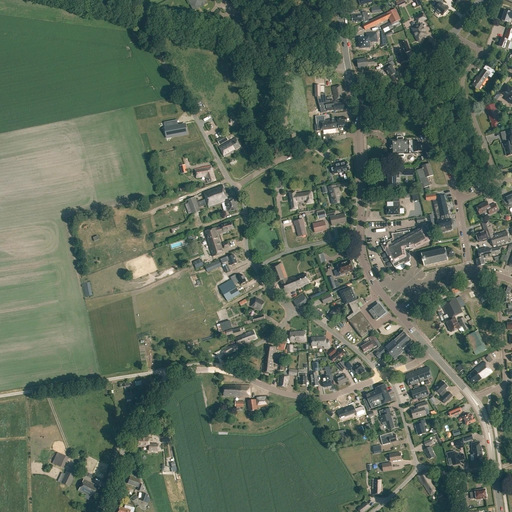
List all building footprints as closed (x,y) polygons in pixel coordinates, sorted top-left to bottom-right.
[(187,0),(194,11),(199,9),(200,8),(207,5),(204,0),(187,0)] [(439,2),(441,0),(442,1),(442,0),(434,0),(438,3),(437,4),(436,4),(438,5),(435,9),(433,8),(433,7),(433,8),(435,9),(437,11),(435,13),(438,15),(440,13),(442,15),(442,14),(443,15),(445,13),(445,12),(447,9),(443,5),(439,2)] [(400,20),(395,9),(363,25),(365,30),(389,19),(391,23),(392,24),(400,20)] [(504,10),(501,20),(502,20),(502,21),(504,22),(506,22),(508,22),(509,18),(511,19),(511,11),(510,11),(510,12),(504,10)] [(352,16),(352,21),(354,21),(354,22),(368,21),(367,13),(363,13),(363,14),(352,16)] [(415,37),(417,41),(418,41),(418,42),(419,42),(420,42),(421,41),(421,40),(421,39),(421,38),(423,37),(423,38),(427,36),(421,24),(420,22),(426,19),(423,14),(415,18),(418,24),(418,23),(419,25),(412,29),(414,33),(413,34),(415,37)] [(391,23),(382,27),(384,33),(391,30),(391,29),(393,28),(392,24),(391,23)] [(366,34),(367,38),(359,39),(360,43),(359,46),(360,46),(360,48),(369,47),(369,42),(370,41),(370,42),(377,41),(376,35),(376,33),(373,33),(366,34)] [(502,38),(499,46),(505,48),(508,50),(511,41),(507,40),(508,38),(509,39),(510,36),(506,34),(504,39),(502,38)] [(397,56),(400,64),(408,61),(405,53),(410,51),(406,41),(400,43),(403,49),(395,52),(396,56),(397,56)] [(373,58),(373,60),(367,61),(367,59),(357,60),(358,68),(364,67),(364,68),(368,67),(367,65),(377,64),(376,58),(373,58)] [(389,63),(383,67),(385,69),(385,70),(386,71),(385,71),(387,73),(389,76),(390,76),(393,74),(394,74),(396,73),(395,73),(396,72),(392,66),(395,65),(392,61),(388,63),(389,63)] [(478,77),(477,76),(474,80),(475,80),(472,86),(478,90),(490,74),(483,69),(478,77)] [(511,88),(506,85),(501,93),(506,96),(504,99),(511,104),(511,88)] [(340,86),(332,87),(335,100),(343,99),(340,86)] [(321,103),(323,113),(327,112),(327,111),(334,110),(334,111),(344,109),(344,110),(346,110),(347,109),(346,104),(345,103),(343,103),(343,101),(342,100),(333,101),(333,100),(328,101),(329,103),(321,103)] [(494,104),(484,108),(486,113),(487,113),(492,125),(493,129),(498,127),(497,124),(499,123),(494,110),(496,109),(494,104)] [(315,125),(316,131),(321,131),(338,128),(347,127),(347,123),(346,118),(337,119),(325,121),(325,116),(316,117),(317,125),(315,125)] [(168,128),(165,129),(166,134),(171,133),(172,136),(171,136),(172,137),(182,135),(182,134),(182,135),(181,132),(186,131),(185,125),(182,126),(179,126),(178,126),(175,127),(173,127),(172,123),(167,123),(168,128)] [(216,139),(219,144),(228,140),(225,134),(216,139)] [(409,140),(403,140),(403,137),(397,138),(397,141),(392,141),(391,141),(392,155),(398,154),(398,158),(404,157),(404,154),(409,154),(409,140)] [(506,156),(511,154),(511,147),(511,146),(511,145),(511,137),(506,139),(507,143),(502,144),(503,148),(504,147),(506,156)] [(219,147),(224,157),(236,151),(235,150),(240,147),(236,138),(219,147)] [(331,166),(333,175),(349,171),(347,162),(331,166)] [(422,166),(423,169),(417,171),(420,180),(422,179),(424,187),(429,186),(427,178),(433,176),(429,164),(422,166)] [(194,169),(197,178),(205,177),(207,183),(216,181),(213,173),(211,165),(194,169)] [(391,186),(391,191),(400,190),(399,184),(396,184),(396,178),(399,178),(399,171),(389,171),(389,175),(388,175),(388,186),(391,186)] [(274,181),(275,190),(282,189),(282,186),(281,180),(274,181)] [(328,186),(333,205),(341,203),(338,187),(335,188),(335,184),(328,186)] [(195,197),(187,200),(190,207),(197,204),(198,208),(208,204),(209,208),(226,202),(228,199),(222,185),(203,192),(206,199),(197,202),(195,197)] [(313,202),(311,192),(295,194),(295,192),(289,193),(291,210),(298,209),(296,201),(306,200),(307,203),(313,202)] [(451,231),(452,229),(451,226),(452,225),(451,224),(453,223),(453,220),(451,221),(450,219),(449,219),(445,200),(447,199),(446,195),(436,197),(437,201),(440,216),(437,217),(438,221),(436,222),(438,228),(437,228),(438,233),(445,232),(451,231)] [(228,199),(226,202),(229,212),(238,210),(235,198),(228,199)] [(393,198),(393,206),(386,207),(386,215),(400,215),(399,198),(393,198)] [(488,211),(490,215),(499,211),(495,204),(489,206),(487,202),(482,204),(482,205),(476,207),(480,215),(488,211)] [(197,204),(190,207),(193,215),(200,212),(198,208),(197,204)] [(317,213),(316,213),(318,219),(326,217),(325,211),(324,211),(324,209),(316,211),(317,213)] [(330,218),(332,226),(335,225),(335,224),(346,222),(344,214),(330,218)] [(294,222),(295,225),(296,225),(299,237),(306,235),(303,224),(304,224),(303,220),(294,222)] [(492,243),(493,246),(511,241),(509,234),(507,234),(506,232),(493,236),(488,221),(489,220),(481,223),(482,223),(483,223),(485,231),(476,234),(476,235),(476,236),(477,237),(478,242),(482,240),(482,241),(489,239),(490,243),(492,243)] [(222,226),(216,228),(205,231),(213,257),(224,253),(218,234),(223,232),(223,233),(230,230),(230,229),(233,228),(232,222),(221,226),(222,226)] [(326,230),(325,222),(317,224),(317,223),(313,224),(315,232),(323,230),(323,231),(326,230)] [(392,235),(393,235),(393,238),(389,241),(381,245),(385,251),(386,251),(394,267),(402,263),(403,265),(410,262),(409,258),(408,252),(430,240),(422,227),(410,234),(410,231),(392,234),(392,235)] [(424,266),(429,265),(433,264),(434,264),(438,263),(439,263),(443,262),(447,261),(448,261),(448,260),(447,258),(454,257),(453,252),(452,249),(446,251),(445,249),(445,248),(445,249),(440,250),(440,249),(440,250),(436,251),(436,250),(435,251),(431,252),(431,251),(430,252),(431,252),(426,253),(422,254),(421,254),(422,258),(422,260),(422,262),(423,262),(424,266)] [(487,248),(478,250),(479,256),(478,256),(479,259),(476,260),(477,266),(484,264),(484,263),(486,263),(485,258),(493,256),(492,255),(501,253),(499,248),(487,250),(487,248)] [(220,259),(222,264),(229,260),(231,265),(237,262),(234,255),(228,257),(228,256),(220,259)] [(205,266),(207,272),(221,266),(219,260),(205,266)] [(337,265),(341,276),(344,275),(343,273),(353,270),(350,261),(337,265)] [(274,267),(270,269),(275,283),(280,281),(281,283),(282,284),(285,293),(310,283),(306,274),(294,279),(293,276),(288,278),(289,279),(285,280),(285,279),(287,278),(281,262),(273,265),(274,267)] [(231,279),(219,287),(228,302),(241,294),(235,284),(239,282),(241,285),(246,282),(242,275),(237,278),(236,275),(231,278),(231,279)] [(472,280),(463,281),(450,287),(454,296),(467,290),(466,288),(474,287),(472,280)] [(509,295),(511,288),(505,285),(502,292),(503,302),(509,302),(509,294),(509,295)] [(347,297),(353,295),(350,288),(345,291),(344,290),(339,293),(341,295),(342,299),(347,297)] [(301,306),(303,305),(308,301),(303,294),(293,301),(295,304),(298,308),(301,306)] [(333,300),(330,294),(321,298),(324,304),(333,300)] [(356,301),(353,295),(347,297),(342,299),(345,306),(350,303),(350,304),(356,301)] [(252,305),(261,310),(264,302),(255,297),(252,305)] [(469,329),(463,317),(458,320),(460,323),(458,324),(454,317),(462,312),(455,298),(441,305),(447,316),(449,318),(448,319),(445,321),(451,333),(460,328),(462,327),(464,331),(469,329)] [(346,319),(362,339),(374,330),(361,313),(361,312),(356,301),(350,304),(350,303),(345,306),(344,306),(345,306),(349,316),(346,319)] [(372,312),(371,313),(376,321),(379,318),(374,311),(372,312)] [(232,328),(229,321),(223,323),(225,330),(232,328)] [(236,340),(235,340),(237,344),(239,347),(248,343),(247,342),(256,338),(253,331),(236,339),(236,340)] [(374,354),(379,360),(388,352),(395,360),(405,350),(405,351),(410,346),(407,343),(410,339),(412,341),(403,331),(390,344),(388,342),(374,354)] [(475,355),(487,349),(477,331),(466,336),(475,355)] [(290,333),(290,341),(305,341),(305,332),(298,332),(298,333),(290,333)] [(373,335),(369,338),(371,340),(371,341),(372,340),(374,343),(376,342),(377,341),(373,335)] [(311,338),(312,346),(324,346),(324,348),(329,347),(329,341),(326,341),(325,337),(311,338)] [(370,342),(361,347),(364,353),(369,350),(373,348),(377,345),(376,342),(374,343),(372,340),(371,341),(370,342)] [(237,344),(228,348),(230,353),(238,349),(237,348),(239,347),(237,344)] [(271,361),(273,361),(274,356),(276,347),(265,345),(264,355),(265,355),(265,360),(271,361)] [(328,353),(330,356),(336,351),(334,348),(328,353)] [(335,354),(336,355),(331,359),(334,362),(335,360),(336,361),(339,359),(346,354),(342,349),(335,354)] [(262,373),(272,374),(273,361),(271,361),(265,360),(264,364),(263,364),(262,373)] [(336,366),(342,372),(346,368),(340,362),(336,366)] [(344,366),(348,371),(351,369),(351,368),(352,367),(349,362),(344,366)] [(470,374),(471,375),(467,377),(472,384),(477,381),(478,381),(482,379),(484,378),(492,372),(484,362),(474,369),(475,370),(470,374)] [(351,370),(355,375),(357,374),(358,373),(359,375),(365,371),(363,369),(364,369),(360,363),(353,368),(353,369),(351,370)] [(322,380),(330,378),(329,376),(332,376),(330,366),(325,367),(327,374),(326,375),(326,377),(322,378),(322,380)] [(422,368),(426,380),(428,379),(428,378),(432,377),(428,367),(422,369),(422,368)] [(416,371),(420,382),(420,381),(423,380),(423,381),(426,380),(422,368),(418,370),(418,371),(417,371),(416,371)] [(420,382),(416,371),(416,372),(414,372),(414,371),(410,373),(415,384),(418,383),(418,382),(420,381),(420,382)] [(306,372),(298,373),(298,377),(299,377),(299,381),(300,381),(301,385),(306,385),(306,377),(306,372)] [(320,377),(319,372),(314,373),(310,374),(311,378),(312,386),(313,386),(318,385),(317,377),(320,377)] [(412,385),(415,384),(410,373),(407,374),(407,375),(405,376),(409,386),(409,385),(411,384),(412,385)] [(344,374),(336,378),(339,385),(348,381),(344,374)] [(286,388),(287,384),(288,384),(289,376),(281,375),(280,382),(281,382),(280,385),(278,385),(278,386),(286,388)] [(330,378),(322,380),(324,388),(332,386),(330,378)] [(441,399),(445,404),(453,396),(449,392),(448,393),(445,389),(448,387),(445,384),(445,383),(444,382),(443,382),(435,389),(440,394),(443,397),(441,399)] [(366,395),(372,409),(391,401),(389,395),(389,394),(384,384),(380,386),(375,388),(376,391),(371,393),(369,394),(366,395)] [(236,396),(236,397),(250,398),(249,385),(235,385),(235,386),(223,386),(223,396),(236,396)] [(418,389),(421,397),(429,395),(426,386),(418,389)] [(411,392),(414,400),(421,397),(418,389),(411,392)] [(247,401),(249,415),(257,414),(256,407),(257,407),(258,407),(267,406),(266,397),(256,398),(257,398),(257,400),(256,401),(256,400),(247,401)] [(426,402),(419,404),(420,408),(411,410),(413,418),(418,417),(426,415),(424,409),(428,408),(426,402)] [(355,413),(353,406),(344,409),(344,410),(338,412),(341,418),(355,413)] [(362,407),(355,410),(357,416),(365,413),(362,407)] [(451,417),(462,412),(460,407),(449,412),(451,417)] [(379,411),(380,416),(383,426),(387,424),(388,429),(394,428),(389,412),(390,412),(389,409),(379,411)] [(469,416),(468,415),(459,419),(460,421),(462,420),(463,422),(465,422),(466,426),(475,422),(474,418),(472,415),(469,416)] [(426,433),(423,423),(425,423),(424,420),(418,421),(419,424),(415,425),(418,435),(426,433)] [(390,433),(380,436),(382,442),(383,445),(390,443),(397,441),(396,435),(392,436),(392,435),(390,436),(390,433)] [(138,438),(138,446),(148,446),(149,450),(158,450),(158,444),(149,444),(149,438),(138,438)] [(462,438),(454,440),(455,446),(459,445),(460,448),(464,447),(463,444),(462,438)] [(423,442),(425,447),(432,444),(430,439),(423,442)] [(474,461),(479,461),(479,458),(482,458),(482,454),(481,449),(480,449),(479,442),(471,443),(472,450),(472,453),(473,452),(473,455),(471,456),(472,461),(474,460),(474,461)] [(426,455),(427,455),(429,459),(435,456),(430,446),(424,449),(426,455)] [(450,460),(451,464),(452,463),(453,465),(455,465),(458,464),(460,463),(459,461),(464,460),(463,454),(458,455),(458,453),(455,454),(454,451),(447,453),(448,459),(451,458),(452,460),(450,460)] [(52,463),(62,467),(67,456),(57,452),(52,463)] [(389,454),(390,462),(402,460),(401,453),(398,454),(398,453),(389,454)] [(58,481),(70,486),(75,474),(63,469),(58,481)] [(417,476),(424,486),(426,486),(431,495),(437,491),(431,483),(433,481),(426,470),(417,476)] [(137,490),(141,492),(143,485),(140,484),(140,482),(139,481),(139,480),(130,476),(127,484),(138,487),(137,490)] [(78,491),(90,496),(91,495),(94,496),(98,487),(95,486),(95,485),(83,479),(78,491)] [(381,480),(373,479),(372,495),(382,495),(383,484),(381,484),(381,480)] [(471,499),(476,499),(476,500),(486,498),(485,489),(475,491),(475,492),(470,493),(471,499)] [(140,500),(145,502),(146,501),(148,502),(149,498),(147,497),(148,494),(143,492),(140,500)] [(366,502),(357,509),(359,511),(364,511),(370,507),(366,502)]
